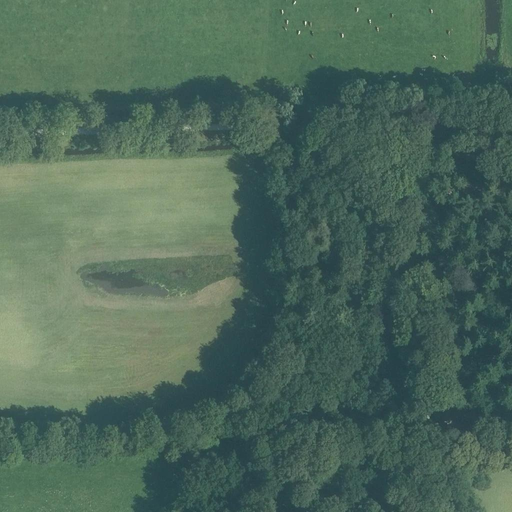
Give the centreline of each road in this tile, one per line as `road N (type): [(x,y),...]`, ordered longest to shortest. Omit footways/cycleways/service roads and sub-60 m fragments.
road 1 (track): [(0,108),(511,89)]
road 2 (track): [(321,135),(363,163),(403,222),(442,447),(438,465),(396,511)]
road 3 (track): [(0,134),(278,126),(321,135)]
road 4 (track): [(194,470),(212,457),(442,447)]
road 5 (track): [(511,154),(460,155),(321,135)]
